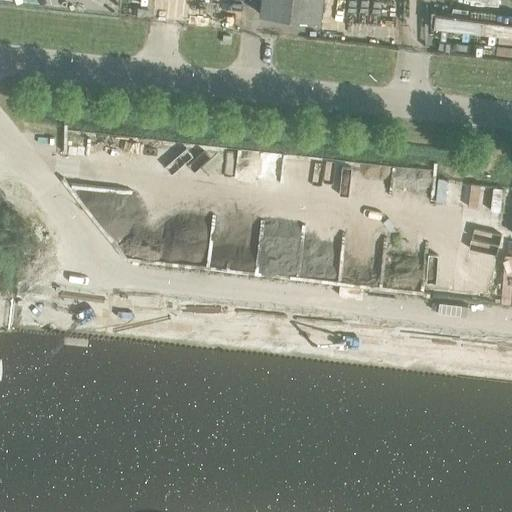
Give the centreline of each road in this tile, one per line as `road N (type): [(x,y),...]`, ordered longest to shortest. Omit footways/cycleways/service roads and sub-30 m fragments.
road 1 (unclassified): [(0,131),(122,300),(511,343)]
road 2 (unclassified): [(511,116),(0,60)]
